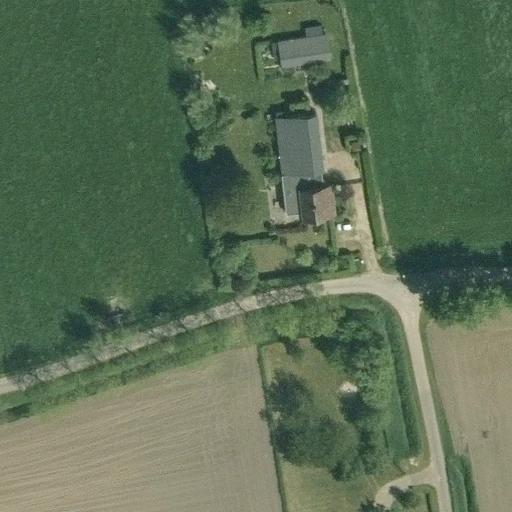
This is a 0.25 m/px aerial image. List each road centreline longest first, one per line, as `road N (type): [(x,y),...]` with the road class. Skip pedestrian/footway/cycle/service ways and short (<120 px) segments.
road 1 (unclassified): [(0,385),(265,299),(400,279)]
road 2 (unclassified): [(443,511),(400,279)]
